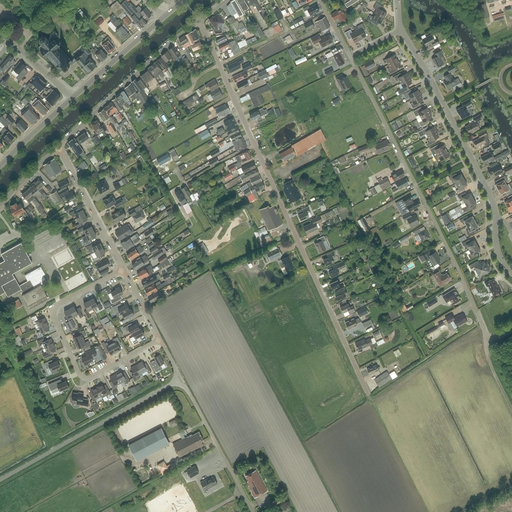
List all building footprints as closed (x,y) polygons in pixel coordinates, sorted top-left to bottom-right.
[(117,1),(109,8),(118,18),(119,18),(127,27),(132,23),(127,17),(124,13),(126,12),(131,17),(134,21),(140,28),(147,22),(141,15),(137,11),(136,9),(130,3),(126,0),(120,5),(117,1)] [(236,19),(244,14),(235,0),(232,0),(230,1),(231,3),(227,6),(232,16),(234,15),(236,19)] [(246,9),(249,8),(244,0),(236,0),(245,15),(248,13),(246,9)] [(244,0),(246,2),(247,2),(249,6),(252,5),(253,7),(255,6),(258,11),(261,10),(256,0),(255,0),(244,0)] [(382,10),(384,7),(377,3),(373,8),(376,10),(374,13),(383,19),(387,13),(382,10)] [(489,17),(485,3),(479,5),(483,19),(489,17)] [(307,9),(310,15),(319,10),(316,5),(310,8),(308,5),(303,8),(304,11),(307,9)] [(139,6),(136,9),(137,11),(138,10),(146,20),(151,16),(145,8),(142,10),(139,6)] [(278,20),(283,17),(278,8),(273,11),(278,20)] [(346,18),(344,14),(341,9),(331,14),(335,20),(337,23),(346,18)] [(116,16),(114,13),(110,18),(112,20),(110,21),(118,29),(116,31),(124,40),(129,35),(124,29),(125,28),(115,18),(116,16)] [(380,24),(383,19),(374,13),(372,17),(370,15),(367,20),(372,23),(374,20),(380,24)] [(221,31),(221,26),(224,23),(218,14),(213,18),(212,17),(209,20),(214,27),(212,29),(215,33),(215,36),(222,35),(222,31),(221,31)] [(101,17),(96,22),(99,25),(104,21),(101,17)] [(322,32),(330,27),(325,17),(315,22),(316,25),(318,24),(322,32)] [(296,27),(304,22),(303,19),(294,23),(296,27)] [(235,22),(230,24),(236,34),(246,28),(242,22),(239,24),(237,21),(235,22)] [(307,31),(314,27),(311,22),(304,25),(307,31)] [(254,25),(259,35),(261,39),(265,37),(257,23),(254,25)] [(363,31),(366,30),(362,24),(357,26),(359,29),(355,31),(360,40),(366,37),(363,31)] [(185,36),(189,45),(193,52),(199,49),(203,47),(195,29),(185,36)] [(360,40),(355,31),(352,33),(350,30),(345,33),(348,40),(352,38),(354,43),(360,40)] [(75,59),(74,58),(71,61),(69,58),(67,56),(68,56),(67,56),(64,53),(65,53),(61,49),(58,46),(59,46),(60,46),(60,45),(59,45),(59,44),(60,43),(56,39),(55,40),(54,40),(54,39),(57,37),(58,36),(55,31),(49,36),(49,37),(47,39),(46,37),(46,36),(45,36),(45,37),(42,36),(41,36),(42,37),(40,38),(39,38),(39,39),(39,42),(38,42),(39,43),(40,42),(41,44),(39,46),(38,46),(38,47),(39,47),(41,50),(41,51),(40,50),(40,51),(41,51),(46,57),(45,58),(46,58),(46,57),(47,56),(50,59),(49,60),(52,63),(53,63),(55,66),(55,67),(56,66),(56,67),(56,68),(57,68),(58,68),(58,69),(59,68),(60,68),(61,68),(61,69),(62,68),(63,67),(64,69),(64,70),(65,70),(66,70),(66,69),(69,66),(69,67),(70,66),(69,65),(70,65),(73,62),(72,62),(75,59)] [(322,47),(333,42),(329,35),(324,38),(323,37),(320,38),(318,34),(311,38),(314,44),(319,42),(322,47)] [(226,39),(229,37),(229,36),(228,36),(227,35),(216,40),(218,45),(227,40),(226,39)] [(293,41),(290,35),(283,39),(286,44),(293,41)] [(431,43),(433,46),(439,43),(436,39),(434,40),(431,35),(422,40),(424,44),(426,46),(431,43)] [(187,46),(189,45),(185,36),(178,40),(182,45),(181,46),(189,58),(192,56),(187,46)] [(110,43),(112,41),(108,37),(105,39),(106,41),(101,45),(106,50),(109,53),(110,53),(110,52),(111,52),(115,48),(113,46),(110,43)] [(238,44),(240,49),(248,45),(245,39),(244,39),(241,41),(240,41),(241,43),(238,44)] [(221,50),(229,46),(234,56),(241,52),(239,47),(238,47),(236,43),(235,40),(228,43),(228,41),(218,46),(221,50)] [(331,52),(326,54),(327,58),(342,51),(340,46),(331,50),(331,52)] [(74,58),(75,59),(88,74),(96,66),(87,56),(90,54),(85,47),(82,50),(84,53),(81,55),(79,54),(74,58)] [(180,55),(174,47),(168,50),(176,61),(178,59),(177,58),(180,55)] [(95,51),(92,48),(90,51),(93,53),(94,56),(95,55),(102,62),(107,57),(101,50),(99,51),(97,49),(95,51)] [(166,62),(169,60),(170,62),(172,60),(171,58),(172,57),(167,51),(162,56),(163,57),(162,57),(166,62)] [(443,64),(442,62),(439,58),(443,56),(441,51),(434,54),(436,57),(432,59),(433,62),(434,62),(437,68),(443,64)] [(333,56),(336,62),(338,66),(345,62),(340,53),(333,56)] [(388,65),(397,60),(396,57),(397,57),(395,54),(383,61),(384,63),(387,62),(388,65)] [(11,64),(13,65),(16,62),(13,60),(14,59),(10,55),(0,66),(4,70),(7,67),(8,68),(11,64)] [(239,64),(243,62),(244,62),(242,57),(237,60),(237,61),(228,66),(231,73),(241,68),(239,64)] [(163,71),(164,73),(168,71),(167,69),(166,68),(168,67),(161,58),(157,61),(164,70),(163,71)] [(367,70),(375,65),(372,60),(364,65),(367,70)] [(397,60),(388,65),(390,68),(387,69),(390,74),(397,70),(396,68),(401,65),(399,62),(399,63),(397,60)] [(26,66),(21,62),(20,62),(13,70),(19,74),(26,66)] [(152,65),(157,73),(161,69),(155,62),(152,65)] [(244,72),(245,71),(252,68),(249,63),(242,66),(244,72)] [(154,77),(158,74),(152,65),(148,69),(154,77)] [(276,65),(265,70),(266,72),(267,73),(268,76),(279,71),(276,65)] [(154,77),(153,76),(148,69),(140,75),(146,84),(154,77)] [(186,78),(193,73),(190,69),(183,73),(186,78)] [(235,82),(247,76),(245,71),(244,72),(233,77),(235,82)] [(400,83),(410,78),(408,75),(408,76),(407,73),(402,76),(401,73),(394,77),(397,82),(399,80),(400,83)] [(348,80),(346,77),(344,78),(342,74),(336,78),(337,81),(338,81),(344,91),(351,87),(347,81),(348,80)] [(444,82),(447,88),(452,86),(454,89),(461,86),(458,79),(454,81),(453,77),(452,78),(450,74),(444,77),(446,81),(444,82)] [(32,84),(29,87),(31,88),(33,85),(36,88),(42,81),(38,77),(32,84)] [(143,90),(145,88),(144,87),(146,86),(140,78),(136,81),(143,90)] [(407,85),(412,83),(411,81),(411,80),(410,78),(400,83),(403,88),(398,91),(399,94),(409,89),(407,85)] [(136,81),(135,79),(132,82),(139,92),(137,93),(143,104),(146,108),(147,107),(145,103),(149,100),(143,90),(136,81)] [(247,80),(237,85),(240,90),(249,86),(249,85),(252,84),(249,79),(247,81),(247,80)] [(211,91),(218,87),(215,81),(214,81),(213,80),(205,85),(206,88),(209,86),(211,91)] [(42,81),(36,88),(39,91),(36,93),(38,94),(40,92),(43,89),(44,87),(47,85),(42,81)] [(130,84),(124,89),(129,96),(130,96),(133,100),(136,98),(138,100),(139,98),(138,96),(130,84)] [(52,92),(49,95),(57,101),(61,97),(53,90),(51,88),(49,89),(52,92)] [(411,100),(421,95),(419,92),(419,93),(417,90),(416,91),(415,88),(404,94),(406,99),(410,97),(411,100)] [(218,89),(216,90),(210,93),(214,101),(223,96),(219,89),(218,90),(218,89)] [(126,102),(129,105),(130,107),(131,106),(130,104),(131,103),(129,100),(128,99),(129,99),(124,91),(123,91),(120,94),(126,102)] [(130,107),(129,105),(126,102),(120,94),(116,97),(122,106),(124,104),(126,106),(127,107),(128,108),(130,107)] [(44,95),(43,97),(45,99),(53,106),(57,101),(49,95),(47,98),(44,95)] [(421,98),(422,97),(421,95),(411,100),(413,103),(410,104),(413,109),(419,105),(418,103),(423,100),(421,98)] [(43,116),(49,110),(36,98),(33,101),(32,100),(29,102),(32,106),(43,116)] [(116,98),(112,101),(120,111),(123,109),(116,98)] [(469,99),(462,103),(463,106),(456,110),(458,113),(462,119),(469,115),(470,116),(473,114),(473,113),(471,110),(470,109),(468,111),(466,107),(472,103),(469,99)] [(112,102),(107,105),(113,113),(115,112),(120,120),(123,118),(112,102)] [(21,115),(25,119),(32,126),(40,119),(33,111),(32,111),(34,108),(29,103),(25,106),(27,109),(21,115)] [(226,106),(225,104),(217,108),(217,109),(215,110),(219,117),(221,116),(221,117),(230,113),(227,105),(226,106)] [(111,115),(113,113),(107,105),(103,109),(114,124),(116,127),(119,125),(117,122),(113,116),(111,115)] [(260,115),(268,111),(266,107),(263,108),(249,114),(253,121),(257,119),(257,120),(262,118),(260,115)] [(421,118),(430,113),(429,110),(428,110),(427,108),(422,110),(421,107),(413,112),(416,117),(419,115),(421,118)] [(104,109),(98,114),(104,122),(106,120),(109,125),(108,126),(112,133),(116,131),(113,124),(113,123),(104,109)] [(428,120),(432,118),(431,116),(432,115),(430,113),(421,118),(422,120),(419,122),(421,127),(429,123),(428,120)] [(465,127),(469,134),(479,129),(478,126),(480,125),(478,121),(482,119),(480,115),(473,118),(474,121),(470,123),(471,124),(465,127)] [(5,127),(9,123),(2,116),(0,117),(0,121),(1,122),(5,127)] [(8,116),(5,119),(11,124),(14,121),(9,116),(8,116)] [(227,130),(237,126),(233,118),(224,123),(227,130)] [(217,122),(216,119),(205,125),(207,128),(217,122)] [(21,120),(16,125),(23,132),(29,127),(21,120)] [(99,135),(104,132),(97,120),(95,121),(95,120),(91,123),(93,127),(93,128),(94,130),(95,130),(96,132),(97,131),(99,135)] [(301,125),(270,139),(274,148),(305,134),(301,125)] [(351,130),(353,134),(357,132),(361,139),(365,137),(366,138),(370,136),(369,135),(372,134),(368,126),(363,128),(361,125),(351,130)] [(230,136),(239,132),(237,127),(228,131),(230,136)] [(428,137),(437,132),(436,129),(435,129),(434,127),(429,129),(428,127),(421,130),(424,135),(426,134),(428,137)] [(9,143),(14,138),(4,128),(0,131),(3,134),(1,137),(6,142),(7,142),(9,143)] [(211,135),(208,129),(199,134),(202,140),(211,135)] [(284,164),(288,162),(296,157),(326,140),(320,129),(291,146),(291,147),(279,154),(284,164)] [(75,139),(79,145),(86,140),(88,142),(93,139),(91,136),(87,131),(85,133),(75,139)] [(489,144),(489,143),(486,138),(488,137),(485,131),(478,135),(480,138),(473,141),(476,148),(484,143),(485,145),(486,145),(489,144)] [(232,141),(242,136),(239,132),(230,136),(232,141)] [(435,139),(439,137),(438,135),(439,134),(437,132),(428,137),(429,139),(427,141),(428,143),(426,144),(427,147),(436,142),(435,139)] [(235,147),(244,142),(242,137),(233,142),(235,147)] [(79,145),(75,139),(74,138),(68,143),(77,156),(80,153),(82,156),(85,154),(83,151),(79,145)] [(387,140),(374,145),(378,154),(390,149),(389,146),(390,145),(389,143),(388,143),(387,140)] [(237,151),(246,147),(244,142),(235,147),(237,151)] [(495,152),(502,148),(499,143),(492,146),(495,152)] [(358,149),(360,154),(371,149),(369,145),(358,149)] [(434,157),(447,151),(445,148),(446,148),(444,145),(439,148),(438,145),(430,149),(434,157)] [(508,150),(497,155),(499,159),(510,154),(508,150)] [(237,168),(242,166),(241,163),(251,158),(248,151),(236,156),(239,163),(235,164),(237,168)] [(445,158),(450,156),(449,153),(448,153),(447,151),(434,157),(436,160),(438,165),(446,161),(445,158)] [(491,153),(481,158),(484,164),(494,159),(491,153)] [(160,166),(171,159),(168,154),(157,160),(160,166)] [(62,171),(54,159),(43,165),(51,177),(53,179),(56,178),(54,175),(62,171)] [(84,161),(79,165),(83,170),(88,166),(84,161)] [(100,171),(107,167),(104,161),(97,165),(100,171)] [(488,170),(490,175),(494,173),(496,176),(503,172),(498,164),(496,162),(491,165),(493,167),(488,170)] [(243,173),(256,168),(254,163),(253,164),(252,163),(241,168),(243,173)] [(247,174),(241,178),(243,182),(250,178),(259,174),(257,170),(256,170),(255,169),(247,173),(247,174)] [(394,181),(404,175),(401,170),(391,175),(394,181)] [(456,184),(464,179),(461,174),(455,177),(454,174),(449,177),(450,180),(451,180),(452,182),(454,181),(456,184)] [(228,190),(240,183),(240,184),(243,183),(239,176),(224,185),(228,190)] [(253,185),(262,181),(260,177),(259,177),(258,176),(250,179),(251,181),(246,184),(239,188),(241,191),(248,187),(253,185)] [(498,190),(506,185),(505,182),(508,181),(505,176),(500,179),(501,181),(495,185),(498,190)] [(382,190),(391,186),(386,177),(382,180),(378,182),(379,184),(382,190)] [(396,184),(398,187),(392,190),(393,192),(409,184),(406,178),(396,184)] [(42,193),(43,194),(44,193),(42,190),(43,190),(41,188),(44,185),(39,179),(33,184),(39,190),(40,192),(41,194),(42,193)] [(464,179),(456,184),(458,189),(456,191),(457,193),(463,191),(461,188),(467,185),(464,179)] [(109,189),(105,180),(96,185),(100,192),(99,192),(100,194),(103,193),(102,192),(109,189)] [(300,204),(303,202),(301,198),(297,189),(296,189),(292,180),(284,183),(285,186),(284,186),(285,190),(284,190),(290,203),(298,199),(300,204)] [(58,185),(61,190),(57,192),(60,197),(69,192),(67,188),(65,189),(64,188),(69,185),(67,182),(66,182),(65,181),(58,185)] [(121,187),(121,186),(118,182),(118,181),(112,184),(115,190),(121,187)] [(256,199),(252,193),(256,192),(256,193),(260,191),(260,190),(265,187),(263,183),(262,183),(261,182),(249,188),(244,191),(246,197),(250,203),(256,199)] [(39,197),(43,194),(42,193),(41,194),(40,192),(39,190),(33,184),(30,186),(31,187),(28,190),(33,196),(34,197),(37,195),(39,197)] [(378,193),(382,190),(379,184),(374,186),(378,193)] [(508,195),(511,193),(511,188),(511,189),(511,188),(511,189),(509,184),(506,185),(498,190),(500,195),(506,191),(508,195)] [(186,187),(181,190),(189,202),(191,201),(189,196),(191,195),(186,187)] [(34,197),(33,196),(28,190),(22,195),(26,200),(29,203),(34,199),(33,197),(34,197)] [(180,190),(175,193),(182,204),(186,201),(180,190)] [(58,200),(61,199),(57,191),(51,194),(56,202),(58,200)] [(77,201),(76,199),(76,198),(73,192),(62,198),(64,202),(67,201),(68,203),(72,201),(73,203),(74,203),(77,202),(77,201)] [(464,203),(473,199),(470,193),(465,196),(463,194),(458,196),(460,201),(461,201),(462,203),(463,202),(464,203)] [(112,196),(103,201),(107,209),(114,204),(117,208),(124,204),(121,199),(116,202),(112,196)] [(406,210),(407,213),(420,205),(418,201),(414,203),(410,196),(398,202),(404,211),(406,210)] [(466,213),(472,210),(470,207),(476,204),(473,199),(464,203),(466,206),(461,209),(464,213),(466,211),(466,213)] [(11,206),(11,208),(15,216),(21,213),(26,222),(30,219),(25,210),(24,210),(21,204),(18,205),(16,203),(11,206)] [(188,203),(183,206),(187,214),(192,211),(188,203)] [(45,211),(40,204),(37,207),(41,213),(44,211),(45,211)] [(131,217),(136,214),(136,213),(142,209),(139,205),(128,212),(131,217)] [(269,230),(282,224),(277,213),(278,213),(276,209),(275,210),(273,206),(269,208),(269,206),(259,210),(269,230)] [(307,213),(310,212),(308,207),(302,210),(303,213),(298,215),(301,220),(309,217),(307,213)] [(77,219),(85,214),(82,209),(76,213),(74,210),(69,213),(71,216),(71,215),(72,217),(76,216),(77,219)] [(116,222),(126,216),(122,210),(119,211),(115,213),(115,214),(112,216),(116,222)] [(442,215),(446,223),(453,219),(449,211),(442,215)] [(81,223),(88,219),(85,214),(77,219),(80,223),(76,225),(77,228),(82,225),(81,223)] [(419,223),(415,215),(412,217),(410,214),(403,217),(404,221),(407,219),(411,228),(415,226),(415,225),(419,223)] [(315,224),(322,221),(319,216),(311,220),(312,223),(303,227),(307,234),(318,229),(315,224)] [(467,227),(475,222),(472,216),(466,220),(465,217),(460,220),(461,223),(462,222),(463,225),(465,224),(467,227)] [(377,226),(371,229),(364,217),(358,220),(366,235),(373,232),(374,234),(380,230),(377,226)] [(145,229),(153,224),(151,221),(143,226),(145,229)] [(475,222),(467,227),(468,230),(466,231),(468,233),(467,233),(469,236),(474,233),(472,230),(478,227),(475,222)] [(449,231),(455,228),(452,223),(446,226),(449,231)] [(120,230),(115,233),(120,240),(132,232),(130,229),(127,225),(120,229),(120,230)] [(86,235),(94,231),(91,226),(85,230),(83,227),(78,230),(79,233),(83,231),(86,235)] [(268,233),(265,227),(258,230),(261,236),(268,233)] [(148,237),(154,233),(152,229),(145,234),(148,237)] [(426,239),(430,237),(428,233),(427,234),(425,229),(420,232),(419,229),(413,232),(418,241),(421,239),(421,241),(426,239)] [(90,240),(96,236),(94,231),(86,235),(82,237),(85,242),(84,243),(85,246),(92,243),(90,240)] [(132,241),(137,238),(135,235),(130,238),(129,238),(128,238),(126,239),(121,243),(124,248),(127,246),(126,244),(131,241),(132,241)] [(400,239),(402,243),(409,238),(407,235),(400,239)] [(323,242),(326,241),(324,236),(317,239),(318,242),(315,243),(320,252),(326,249),(323,242)] [(138,237),(137,238),(132,241),(131,241),(126,244),(127,246),(124,248),(126,251),(134,245),(133,244),(139,241),(140,239),(138,237)] [(469,250),(477,246),(474,240),(469,243),(467,241),(462,243),(463,246),(464,246),(465,248),(467,247),(469,250)] [(32,263),(21,243),(1,254),(5,260),(0,262),(0,294),(5,292),(8,297),(21,289),(24,294),(22,295),(28,306),(30,309),(49,299),(47,296),(41,285),(46,282),(43,276),(45,275),(41,267),(25,275),(28,281),(19,286),(13,274),(32,263)] [(91,254),(103,248),(100,243),(94,247),(92,244),(86,247),(87,250),(88,249),(91,254)] [(205,254),(209,252),(205,244),(201,247),(205,254)] [(137,251),(142,248),(140,245),(135,248),(134,247),(131,250),(131,251),(127,254),(129,257),(132,255),(131,255),(137,251)] [(477,246),(469,250),(470,253),(469,254),(470,257),(469,257),(471,260),(476,257),(474,254),(480,251),(477,246)] [(105,253),(103,248),(91,254),(94,259),(92,260),(94,262),(100,259),(99,256),(105,253)] [(139,254),(143,250),(142,248),(137,251),(131,255),(132,255),(129,257),(129,258),(130,259),(131,260),(139,255),(139,254)] [(270,260),(281,255),(278,248),(266,253),(270,260)] [(156,259),(164,253),(161,249),(153,255),(154,256),(156,259)] [(431,261),(434,265),(440,261),(438,258),(439,257),(435,252),(431,255),(429,251),(422,255),(425,260),(429,258),(431,261)] [(332,258),(335,257),(333,252),(327,255),(328,258),(323,260),(326,266),(334,262),(332,258)] [(137,264),(147,257),(145,255),(140,258),(140,257),(136,260),(137,261),(132,264),(134,267),(137,265),(137,264)] [(160,264),(167,259),(165,255),(158,260),(160,264)] [(144,263),(149,260),(147,257),(137,264),(137,265),(134,267),(134,268),(135,269),(136,269),(136,270),(145,264),(144,263)] [(293,268),(291,265),(292,264),(289,257),(281,260),(282,262),(279,263),(280,266),(281,266),(283,267),(284,266),(286,271),(293,268)] [(168,259),(167,259),(160,264),(158,265),(161,269),(170,263),(168,259)] [(99,271),(101,275),(109,271),(107,267),(110,266),(107,260),(97,264),(101,270),(99,271)] [(344,262),(338,264),(332,267),(333,270),(329,272),(331,278),(339,274),(338,270),(340,269),(346,266),(344,262)] [(486,268),(483,263),(478,266),(476,262),(469,266),(471,269),(475,267),(479,276),(484,273),(485,274),(489,272),(487,267),(486,268)] [(139,276),(152,269),(151,266),(146,269),(145,268),(141,270),(142,270),(137,273),(139,276)] [(149,274),(154,271),(152,269),(139,276),(139,277),(139,278),(140,278),(140,279),(145,277),(149,275),(149,274)] [(451,279),(447,273),(442,276),(439,272),(434,275),(441,287),(446,283),(446,282),(451,279)] [(144,286),(144,287),(151,284),(154,282),(154,281),(157,280),(155,276),(149,279),(148,278),(144,280),(145,281),(142,282),(142,284),(142,285),(144,286)] [(382,277),(376,280),(377,282),(379,286),(385,283),(382,277)] [(501,291),(499,286),(498,287),(493,278),(485,283),(487,287),(488,286),(489,289),(489,290),(490,292),(491,292),(493,296),(501,291)] [(338,290),(344,288),(342,283),(339,284),(338,280),(330,284),(332,290),(337,287),(338,290)] [(146,292),(161,284),(160,281),(157,283),(154,285),(154,284),(150,286),(145,289),(146,292)] [(163,286),(162,284),(161,284),(146,292),(146,293),(146,294),(147,294),(148,295),(153,292),(154,293),(158,291),(157,289),(159,289),(163,286)] [(117,297),(123,294),(119,287),(115,289),(116,290),(111,292),(114,298),(110,300),(112,303),(118,300),(117,297)] [(338,303),(342,301),(343,303),(346,301),(346,299),(345,295),(347,294),(345,289),(339,292),(340,295),(336,297),(338,303)] [(459,301),(461,300),(454,289),(442,296),(446,302),(450,300),(453,304),(455,303),(456,304),(459,302),(459,301)] [(151,302),(162,296),(159,291),(148,297),(151,302)] [(429,307),(437,302),(435,297),(426,303),(429,307)] [(89,301),(93,309),(98,306),(100,310),(102,309),(100,303),(97,305),(94,298),(89,301)] [(19,299),(14,302),(17,309),(22,306),(19,299)] [(88,311),(93,309),(89,301),(84,304),(87,310),(84,311),(88,319),(91,317),(88,311)] [(130,310),(129,310),(127,304),(121,308),(119,304),(112,307),(116,314),(119,312),(121,315),(122,314),(130,310)] [(348,304),(344,306),(340,308),(343,313),(348,311),(349,314),(355,311),(353,306),(350,307),(348,304)] [(69,309),(71,312),(73,317),(78,314),(80,318),(83,317),(80,312),(79,312),(78,309),(76,310),(74,306),(69,309)] [(366,307),(357,312),(359,317),(368,313),(366,307)] [(73,317),(71,312),(69,309),(64,312),(68,320),(73,317)] [(122,314),(125,319),(121,321),(123,324),(129,321),(128,318),(134,315),(131,309),(129,310),(130,310),(122,314)] [(457,327),(467,321),(463,314),(455,318),(455,317),(454,318),(452,314),(445,318),(448,323),(451,322),(454,328),(457,327)] [(39,328),(48,324),(46,321),(46,322),(44,318),(38,321),(36,315),(30,318),(34,326),(37,324),(39,328)] [(356,324),(361,322),(359,318),(355,320),(354,319),(345,323),(348,330),(357,325),(356,324)] [(39,338),(44,336),(47,334),(46,332),(49,330),(48,327),(49,326),(48,324),(39,328),(40,330),(36,332),(39,338)] [(140,329),(137,324),(131,327),(129,324),(123,328),(125,330),(126,330),(127,332),(129,330),(131,334),(133,333),(140,329)] [(133,333),(134,336),(129,339),(133,345),(140,342),(138,338),(144,334),(145,333),(144,331),(142,331),(141,329),(140,329),(133,333)] [(75,343),(84,340),(83,337),(86,336),(84,330),(78,333),(79,335),(73,338),(75,343)] [(111,344),(116,352),(121,350),(118,344),(120,342),(117,337),(113,340),(114,343),(111,344)] [(45,348),(54,345),(53,342),(52,342),(51,339),(45,341),(44,339),(37,341),(38,344),(43,342),(45,348)] [(371,349),(378,346),(376,342),(372,344),(370,339),(365,341),(364,339),(355,343),(358,351),(370,345),(371,349)] [(84,340),(75,343),(77,349),(84,346),(85,349),(90,346),(88,341),(85,342),(84,340)] [(116,352),(111,344),(109,345),(107,343),(105,344),(104,342),(101,343),(105,350),(108,349),(111,355),(116,352)] [(50,353),(56,351),(55,347),(54,345),(45,348),(46,351),(42,353),(45,359),(51,356),(50,353)] [(86,357),(82,359),(85,366),(89,364),(88,363),(93,361),(92,358),(97,356),(94,349),(85,353),(86,357)] [(155,358),(156,360),(150,363),(156,372),(157,372),(162,369),(160,365),(164,363),(159,355),(155,358)] [(50,361),(44,364),(45,366),(46,366),(47,369),(50,367),(53,375),(58,372),(57,368),(60,367),(59,365),(60,364),(60,363),(59,361),(58,361),(51,364),(50,361)] [(136,365),(141,374),(147,371),(149,373),(151,372),(148,367),(146,368),(142,362),(136,365)] [(135,381),(138,380),(140,378),(138,376),(141,374),(136,365),(131,368),(134,375),(132,376),(135,381)] [(369,375),(379,370),(376,365),(367,369),(369,375)] [(125,384),(128,383),(130,381),(127,376),(125,378),(121,371),(115,374),(120,383),(123,382),(125,384)] [(379,387),(392,378),(387,371),(374,380),(379,387)] [(117,386),(120,383),(115,374),(110,378),(112,381),(109,383),(113,390),(118,387),(117,386)] [(56,381),(48,385),(51,391),(58,388),(60,391),(65,389),(65,390),(69,388),(66,381),(58,385),(56,381)] [(105,394),(106,396),(111,393),(106,385),(103,386),(102,384),(96,387),(101,396),(105,394)] [(96,387),(91,391),(92,392),(89,393),(94,402),(96,400),(96,399),(101,396),(96,387)] [(80,394),(74,393),(72,400),(80,402),(79,405),(88,406),(89,400),(83,399),(84,394),(80,393),(80,394)] [(161,428),(128,445),(137,461),(170,444),(161,428)] [(179,457),(203,445),(201,441),(203,440),(199,432),(192,435),(192,434),(173,444),(179,457)] [(164,461),(157,465),(162,474),(176,467),(173,462),(166,465),(164,461)] [(199,473),(195,466),(186,470),(191,478),(199,473)] [(254,498),(267,491),(256,470),(246,476),(249,481),(247,482),(249,486),(248,486),(254,498)] [(217,484),(213,477),(208,480),(207,479),(200,483),(205,491),(206,490),(206,491),(207,491),(208,491),(209,490),(209,489),(217,484)] [(284,501),(282,497),(273,502),(275,505),(284,501)]
